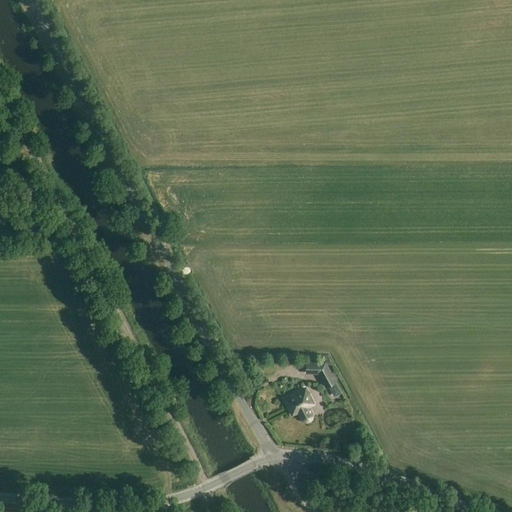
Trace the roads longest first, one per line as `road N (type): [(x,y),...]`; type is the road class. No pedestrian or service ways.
road 1 (unclassified): [(277,457),(31,0)]
road 2 (track): [(0,93),(197,468),(201,490)]
road 3 (tertiary): [(0,498),(160,502),(277,457)]
road 4 (tertiary): [(477,511),(382,474),(277,457)]
